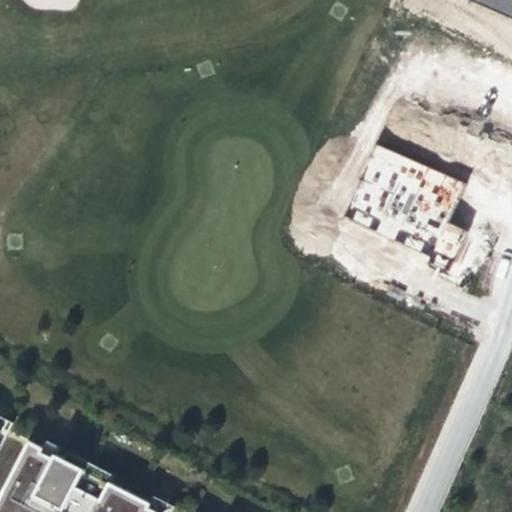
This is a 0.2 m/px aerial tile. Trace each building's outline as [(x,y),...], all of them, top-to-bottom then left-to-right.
[(511,0),(469,0),(511,18),(511,0)] [(467,186),(379,145),(343,220),(431,261),(467,186)] [(0,428),(3,430),(0,434),(0,449),(13,423),(0,416),(0,428)] [(32,441),(0,501),(0,511),(158,511),(150,508),(152,504),(152,503),(112,482),(111,482),(109,486),(84,474),(87,469),(66,459),(58,454),(57,454),(55,458),(43,452),(46,448),(45,448),(32,441)] [(48,442),(45,448),(46,448),(43,452),(55,458),(57,454),(58,454),(61,448),(48,442)] [(69,452),(66,459),(87,469),(84,474),(109,486),(111,482),(112,482),(115,476),(69,452)] [(155,497),(152,503),(152,504),(150,508),(158,511),(172,511),(175,507),(155,497)]
